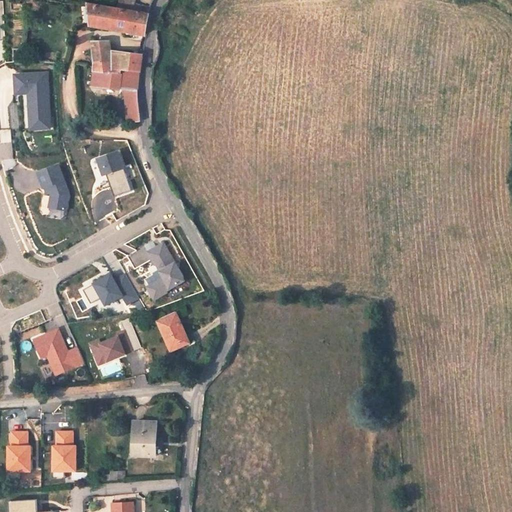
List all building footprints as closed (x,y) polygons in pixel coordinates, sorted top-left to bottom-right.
[(122,0),(120,7),(135,11),(137,0),(122,0)] [(85,5),(87,27),(139,36),(142,14),(85,5)] [(102,44),(88,42),(93,73),(89,87),(121,91),(123,110),(120,111),(121,116),(124,116),(126,124),(137,124),(136,111),(134,88),(134,79),(134,71),(136,57),(105,54),(102,44)] [(122,151),(99,157),(105,177),(110,176),(115,196),(132,192),(122,151)] [(38,171),(49,211),(73,205),(62,164),(38,171)] [(188,283),(167,241),(156,246),(155,242),(128,255),(135,268),(153,259),(160,272),(144,279),(154,300),(188,283)] [(108,308),(124,299),(128,306),(141,299),(126,273),(116,279),(113,273),(94,283),(108,308)] [(171,315),(156,321),(162,336),(159,338),(166,353),(184,345),(171,315)] [(152,322),(159,338),(162,336),(156,321),(152,322)] [(127,329),(135,350),(141,347),(133,327),(127,329)] [(78,347),(69,350),(60,328),(35,338),(45,361),(50,359),(57,377),(86,366),(78,347)] [(122,336),(102,343),(101,339),(91,343),(99,367),(129,357),(122,336)] [(155,421),(131,421),(131,456),(155,456),(155,421)] [(31,445),(30,430),(10,431),(11,473),(35,472),(34,445),(31,445)] [(77,473),(78,431),(55,430),(55,472),(77,473)] [(40,511),(40,500),(11,502),(11,511),(40,511)] [(131,511),(131,502),(110,503),(109,511),(131,511)]
